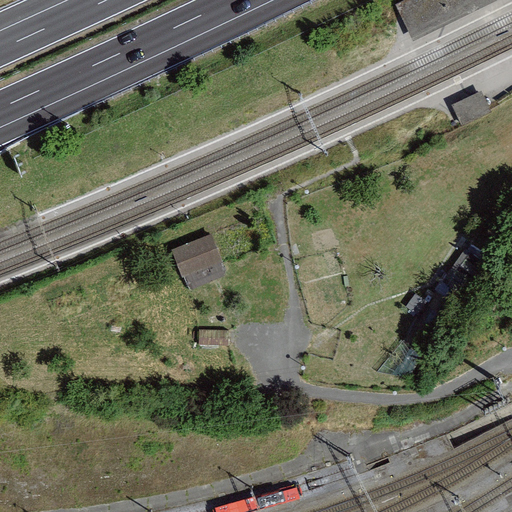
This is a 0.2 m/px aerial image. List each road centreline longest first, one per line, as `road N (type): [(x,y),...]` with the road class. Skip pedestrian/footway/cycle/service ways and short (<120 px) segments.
road 1 (unclassified): [(354,152),(357,158),(277,198),(298,321),(288,380),(316,390),(424,399),(511,357)]
road 2 (motorway): [(0,108),(233,0)]
road 3 (unclassified): [(511,410),(450,444),(430,511)]
